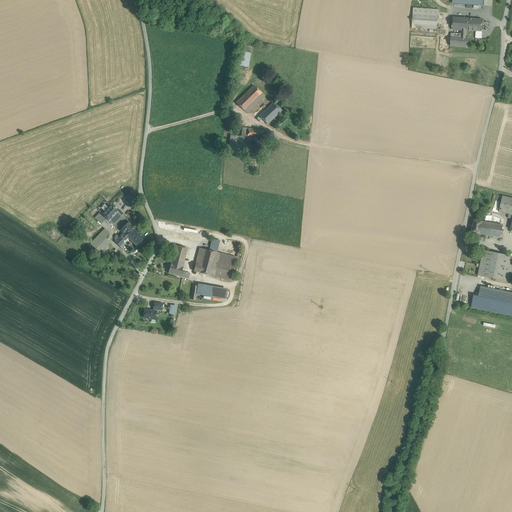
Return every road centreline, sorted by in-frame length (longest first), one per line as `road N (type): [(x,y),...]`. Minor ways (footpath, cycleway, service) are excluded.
road 1 (unclassified): [(140,0),(150,88),(140,187),(159,239),(105,358),(101,511)]
road 2 (unclassified): [(503,36),(446,330),(394,511)]
